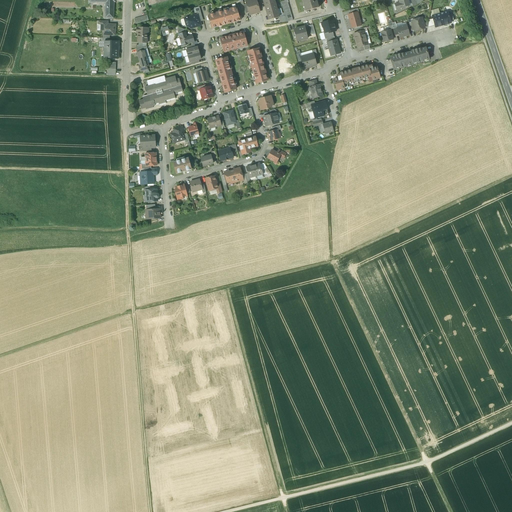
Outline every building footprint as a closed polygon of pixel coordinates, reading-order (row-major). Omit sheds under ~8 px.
[(88,0),(88,3),(105,4),(104,19),(114,19),(115,3),(115,0),(88,0)] [(252,1),(246,3),(246,4),(249,13),(249,14),(255,12),(256,13),(260,12),(256,0),(251,0),(252,1)] [(263,0),(266,8),(276,5),(274,0),(263,0)] [(281,2),(285,16),(287,22),(292,20),(287,0),(281,2)] [(316,0),(303,0),(307,11),(319,8),(316,0)] [(398,0),(399,3),(395,4),(397,10),(401,9),(401,8),(405,7),(409,5),(407,0),(398,0)] [(276,5),(266,8),(269,20),(279,17),(276,5)] [(236,7),(223,11),(227,24),(240,21),(236,7)] [(223,11),(208,15),(212,29),(227,24),(223,11)] [(350,14),(348,15),(352,28),(361,26),(357,12),(350,14)] [(448,12),(440,14),(443,25),(451,23),(450,21),(448,15),(448,12)] [(440,14),(432,16),(433,19),(435,26),(435,28),(443,25),(440,14)] [(147,15),(134,19),(135,24),(148,20),(147,15)] [(197,15),(187,18),(186,18),(184,19),(186,26),(190,29),(201,26),(200,22),(198,15),(197,15)] [(422,18),(416,19),(417,21),(412,22),(414,30),(415,32),(420,30),(420,29),(424,28),(422,18)] [(333,21),(328,22),(328,21),(322,23),(322,24),(323,23),(324,27),(323,28),(325,33),(330,32),(330,33),(333,32),(336,31),(333,21)] [(108,25),(101,24),(101,25),(99,25),(97,25),(97,31),(104,31),(104,35),(109,35),(115,36),(115,25),(108,25)] [(313,25),(306,27),(308,35),(315,34),(313,25)] [(397,28),(399,35),(400,38),(409,35),(407,25),(397,28)] [(304,27),(294,30),(297,41),(307,39),(304,27)] [(149,28),(137,28),(137,33),(138,33),(138,35),(138,42),(142,42),(142,43),(146,43),(147,43),(147,33),(149,33),(148,33),(148,29),(149,29),(149,28)] [(387,31),(387,30),(386,29),(384,30),(384,31),(384,32),(381,32),(384,42),(393,40),(390,30),(389,30),(387,31)] [(360,32),(353,34),(355,41),(366,38),(369,37),(367,30),(360,32)] [(243,32),(239,34),(239,33),(238,33),(238,34),(237,34),(236,34),(232,35),(236,49),(239,48),(239,47),(241,46),(241,48),(242,47),(241,47),(244,46),(244,47),(245,47),(244,45),(247,45),(243,32)] [(192,36),(186,38),(185,33),(180,35),(181,38),(180,38),(181,42),(182,42),(183,45),(194,42),(192,36)] [(232,35),(227,37),(225,37),(220,39),(224,51),(226,51),(226,52),(227,52),(227,51),(230,51),(230,50),(232,49),(232,50),(233,50),(232,50),(236,49),(232,35)] [(366,38),(355,41),(357,48),(363,46),(368,45),(368,44),(366,38)] [(335,40),(327,43),(331,56),(340,53),(337,40),(335,40)] [(119,42),(105,41),(104,48),(107,48),(107,58),(118,59),(118,50),(117,50),(117,46),(118,46),(119,42)] [(187,50),(186,50),(188,56),(199,53),(197,47),(195,48),(187,50)] [(421,48),(411,51),(412,52),(408,53),(411,65),(412,65),(411,63),(416,62),(416,63),(424,61),(423,60),(428,59),(428,60),(429,60),(426,48),(422,49),(421,48)] [(259,49),(247,52),(252,68),(263,64),(259,49)] [(144,50),(137,52),(139,59),(146,57),(144,50)] [(199,53),(188,56),(190,62),(199,60),(201,59),(199,53)] [(404,53),(394,56),(394,57),(391,58),(394,70),(394,68),(399,67),(399,68),(406,66),(406,65),(411,63),(411,65),(408,53),(404,54),(404,53)] [(301,57),(302,62),(304,69),(316,65),(314,57),(313,54),(301,57)] [(146,57),(139,59),(140,65),(141,69),(147,67),(149,66),(146,57)] [(227,58),(215,61),(220,77),(232,73),(227,58)] [(263,64),(252,68),(256,83),(268,80),(263,64)] [(372,64),(361,67),(364,79),(371,77),(372,81),(380,79),(377,68),(373,69),(372,64)] [(364,79),(361,67),(347,71),(350,83),(364,79)] [(203,71),(196,73),(199,83),(208,80),(206,71),(203,71)] [(343,85),(350,83),(347,71),(337,74),(338,79),(334,80),(337,91),(345,89),(343,85)] [(232,73),(220,77),(224,92),(236,89),(232,73)] [(164,76),(147,81),(148,86),(148,87),(144,88),(146,93),(147,92),(148,96),(150,95),(150,98),(151,103),(154,102),(154,104),(155,104),(159,103),(159,105),(165,103),(165,101),(175,98),(174,95),(177,94),(177,93),(183,91),(179,79),(176,80),(175,77),(165,79),(164,76)] [(310,88),(309,90),(310,92),(311,93),(313,99),(322,96),(321,93),(322,92),(321,89),(320,88),(319,85),(317,86),(310,88)] [(206,88),(200,90),(203,100),(204,99),(204,100),(205,101),(207,100),(207,99),(207,98),(213,97),(212,94),(211,90),(210,87),(206,88)] [(150,95),(148,96),(148,98),(139,101),(141,110),(146,108),(146,110),(153,108),(152,106),(155,106),(155,104),(154,104),(154,102),(151,103),(150,98),(150,95)] [(271,96),(260,99),(259,102),(261,110),(264,109),(265,110),(268,109),(268,108),(271,108),(273,104),(271,96)] [(315,104),(311,105),(312,107),(315,118),(320,117),(321,118),(323,117),(324,116),(328,114),(327,109),(325,102),(315,104)] [(246,104),(238,106),(240,116),(249,113),(247,109),(246,104)] [(235,121),(232,111),(224,113),(227,125),(235,123),(236,123),(235,121)] [(270,115),(263,117),(266,127),(279,123),(276,113),(270,115)] [(218,116),(208,119),(210,127),(214,126),(215,127),(221,126),(219,119),(218,116)] [(331,123),(323,125),(325,134),(333,131),(331,123)] [(196,126),(188,128),(189,129),(188,129),(188,131),(189,131),(191,136),(198,134),(196,126)] [(184,134),(182,127),(176,129),(173,129),(174,131),(173,133),(172,133),(170,134),(173,143),(185,140),(184,134)] [(272,131),(268,133),(270,141),(274,140),(276,141),(277,140),(278,139),(279,138),(277,131),(277,130),(272,131)] [(147,136),(140,137),(141,147),(141,149),(148,148),(155,147),(154,136),(151,136),(151,135),(147,135),(147,136)] [(256,137),(238,142),(242,155),(245,154),(245,153),(248,153),(251,152),(251,150),(250,150),(251,148),(252,148),(255,147),(255,146),(258,146),(257,142),(256,137)] [(236,144),(228,146),(229,150),(230,149),(231,153),(232,153),(238,152),(236,144)] [(225,151),(224,150),(218,151),(221,161),(233,158),(232,153),(231,153),(230,149),(229,150),(225,151)] [(277,153),(272,150),(267,158),(274,161),(274,164),(276,164),(277,164),(278,163),(278,160),(280,157),(280,155),(277,153)] [(286,154),(278,150),(277,153),(280,155),(280,157),(283,159),(286,154)] [(156,153),(145,154),(146,164),(146,166),(151,166),(157,165),(156,153)] [(211,156),(201,159),(203,166),(213,163),(211,156)] [(188,158),(173,162),(176,174),(192,169),(188,158)] [(260,164),(253,166),(256,176),(263,174),(260,164)] [(253,166),(246,167),(248,174),(249,178),(256,176),(253,166)] [(229,171),(224,173),(227,183),(234,181),(235,183),(238,182),(238,181),(243,179),(242,175),(240,168),(234,170),(234,171),(229,172),(229,171)] [(145,172),(142,173),(143,176),(141,176),(142,181),(143,181),(143,185),(153,184),(153,180),(152,180),(152,176),(152,172),(145,172)] [(224,175),(221,176),(225,193),(229,192),(224,175)] [(215,176),(205,179),(209,191),(218,188),(217,185),(215,176)] [(199,180),(190,182),(193,192),(202,190),(202,189),(201,185),(199,180)] [(184,185),(177,187),(175,191),(177,200),(183,198),(183,197),(187,196),(186,194),(185,187),(184,185)] [(150,190),(145,190),(145,191),(146,202),(151,202),(152,202),(153,202),(154,202),(157,202),(157,198),(158,198),(159,197),(158,194),(157,194),(156,190),(150,190)] [(146,210),(146,215),(147,215),(148,219),(152,219),(153,220),(155,220),(156,219),(161,218),(160,209),(155,209),(146,210)]
